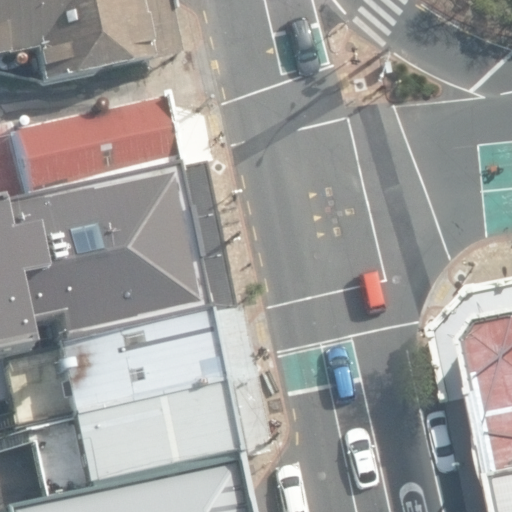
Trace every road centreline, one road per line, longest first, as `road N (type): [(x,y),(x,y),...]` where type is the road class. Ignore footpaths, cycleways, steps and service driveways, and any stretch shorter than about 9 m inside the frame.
road 1 (secondary): [(307,181),(377,511)]
road 2 (secondary): [(307,181),(511,154)]
road 3 (secondary): [(267,0),(307,181)]
road 4 (secondary): [(373,0),(461,55),(511,74)]
